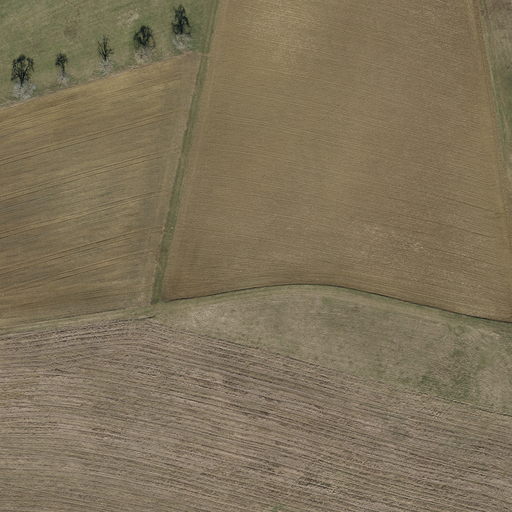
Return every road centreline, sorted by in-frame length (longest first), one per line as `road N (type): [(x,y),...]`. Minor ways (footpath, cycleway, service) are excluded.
road 1 (track): [(511,320),(318,280),(0,320)]
road 2 (track): [(222,0),(152,303)]
road 3 (track): [(511,184),(480,0)]
